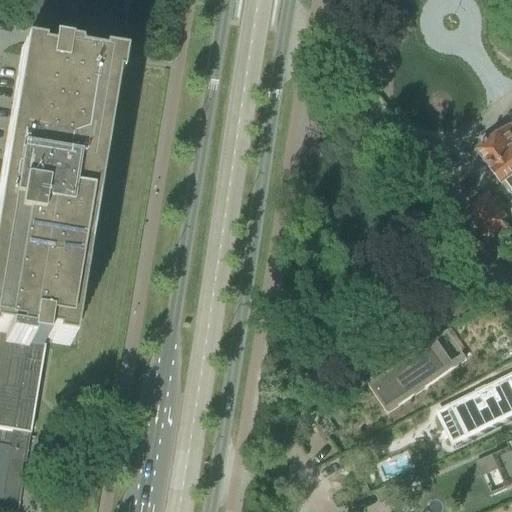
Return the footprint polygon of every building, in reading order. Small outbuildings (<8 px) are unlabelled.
[(37,0),(25,7),(47,43),(52,42),(123,54),(131,0),(37,0)] [(0,509),(13,511),(16,511),(45,341),(65,344),(111,66),(62,58),(63,54),(64,54),(64,53),(47,50),(47,52),(48,52),(47,59),(23,55),(22,57),(26,57),(24,69),(21,68),(20,70),(24,71),(21,86),(18,85),(17,87),(21,88),(19,100),(15,99),(15,101),(19,102),(16,117),(13,116),(12,118),(16,119),(14,130),(10,130),(10,132),(14,132),(11,148),(8,147),(7,149),(11,150),(9,161),(5,161),(5,162),(9,163),(6,178),(2,178),(2,180),(6,180),(4,192),(0,191),(0,192),(0,509)] [(511,124),(510,126),(475,153),(501,188),(504,186),(511,195),(511,194),(511,124)] [(486,233),(494,243),(507,234),(499,224),(505,219),(488,197),(464,215),(481,237),(486,233)] [(441,313),(450,327),(470,313),(462,300),(441,313)] [(428,349),(370,388),(385,409),(442,370),(428,349)] [(511,377),(437,415),(452,446),(511,416),(511,377)] [(511,448),(490,458),(505,490),(511,486),(511,448)] [(349,492),(332,499),(336,509),(369,494),(364,481),(347,488),(349,492)] [(390,487),(374,493),(379,505),(395,498),(390,487)]
